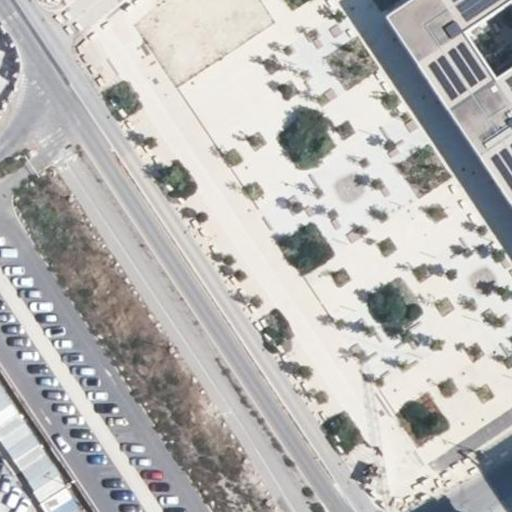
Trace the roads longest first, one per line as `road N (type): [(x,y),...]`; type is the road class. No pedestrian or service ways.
road 1 (tertiary): [(373,511),(340,479),(53,43)]
road 2 (tertiary): [(0,128),(258,511)]
